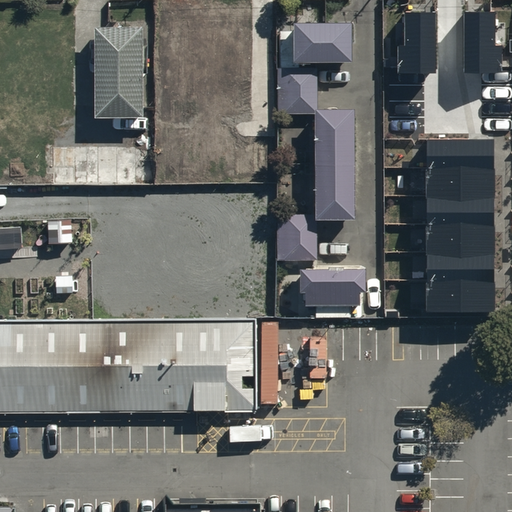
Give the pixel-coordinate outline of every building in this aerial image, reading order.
[(493,44),(493,11),(463,12),(464,70),(501,70),(501,44),(493,44)] [(436,12),(406,12),(406,45),(398,45),(399,70),(436,70),(436,12)] [(299,29),(299,69),(355,68),(355,29),(299,29)] [(113,31),(102,31),(100,123),(148,124),(150,32),(113,31)] [(249,125),(249,31),(179,31),(179,56),(158,56),(158,127),(208,127),(208,136),(224,136),(224,125),(249,125)] [(317,75),(284,76),(284,118),(317,117),(317,75)] [(320,232),(359,231),(357,117),(318,117),(320,232)] [(275,139),(234,139),(234,181),(276,180),(275,139)] [(493,139),(427,139),(428,310),(493,309),(493,139)] [(52,147),(52,190),(154,191),(154,147),(52,147)] [(317,219),(281,219),(281,264),(317,264),(317,219)] [(309,276),(309,309),(363,309),(363,276),(309,276)] [(257,323),(0,324),(0,413),(257,412),(257,323)] [(254,511),(254,497),(158,498),(158,511),(254,511)]
